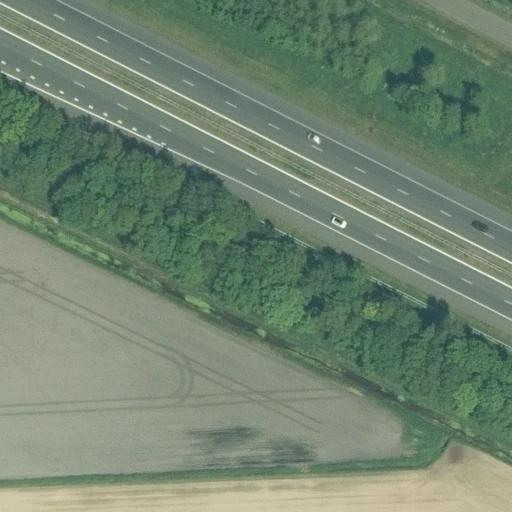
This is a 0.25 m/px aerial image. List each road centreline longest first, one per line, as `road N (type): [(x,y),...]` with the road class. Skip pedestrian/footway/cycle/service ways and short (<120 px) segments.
road 1 (motorway): [(0,46),(511,307)]
road 2 (motorway): [(511,247),(18,0)]
